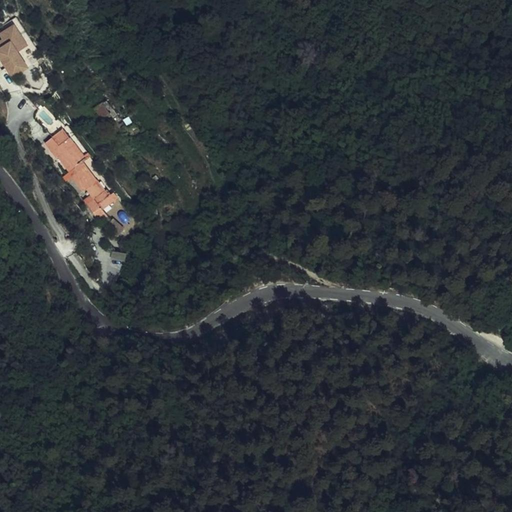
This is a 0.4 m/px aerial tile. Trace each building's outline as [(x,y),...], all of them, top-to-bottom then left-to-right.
[(0,46),(0,56),(11,76),(30,66),(21,49),(30,45),(17,22),(0,31),(0,34),(5,44),(0,46)] [(106,87),(117,102),(119,104),(124,100),(111,83),(106,87)] [(108,108),(117,102),(106,87),(98,93),(108,108)] [(105,120),(112,114),(103,102),(96,107),(105,120)] [(76,131),(80,128),(68,113),(49,129),(61,143),(65,139),(74,150),(72,152),(79,161),(97,146),(94,141),(92,142),(89,146),(76,131)] [(80,128),(76,131),(89,146),(92,142),(80,128)] [(118,202),(131,191),(119,176),(112,182),(104,172),(106,170),(93,155),(80,167),(93,183),(96,180),(102,187),(106,192),(98,198),(113,215),(123,207),(118,202)] [(119,176),(111,167),(106,170),(104,172),(112,182),(119,176)] [(95,193),(98,198),(106,192),(102,187),(95,193)] [(70,313),(77,311),(73,298),(75,297),(72,289),(62,292),(70,313)]
